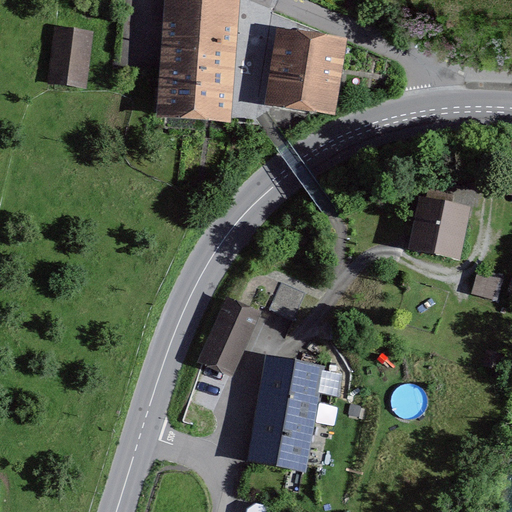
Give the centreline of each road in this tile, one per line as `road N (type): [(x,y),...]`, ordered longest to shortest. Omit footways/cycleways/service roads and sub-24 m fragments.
road 1 (tertiary): [(439,108),(321,147),(240,216),(186,301),(139,436)]
road 2 (residential): [(229,467),(259,358),(298,339),(348,275),(375,256),(443,272)]
road 3 (unclassified): [(439,108),(434,78),(422,64),(285,0)]
road 4 (residential): [(270,129),(257,103),(267,0)]
